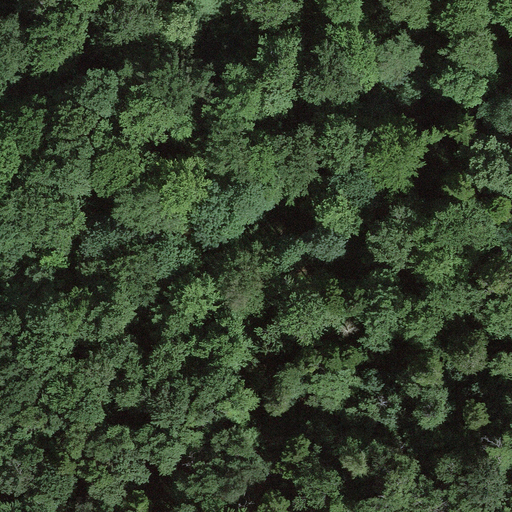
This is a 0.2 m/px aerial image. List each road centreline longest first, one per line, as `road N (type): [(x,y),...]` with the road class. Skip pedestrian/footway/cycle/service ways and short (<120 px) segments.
road 1 (track): [(511,141),(263,227),(203,224),(167,236),(0,248)]
road 2 (track): [(511,67),(209,224)]
